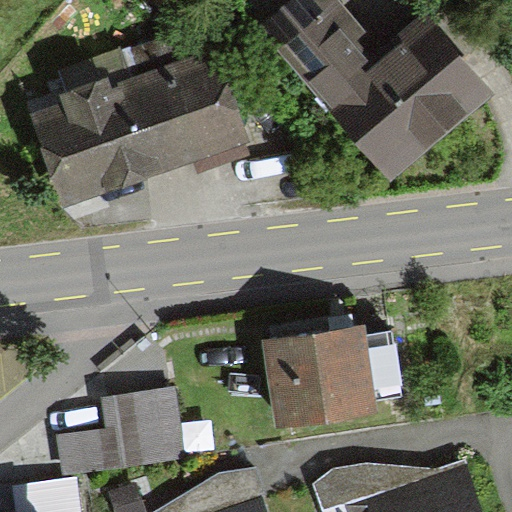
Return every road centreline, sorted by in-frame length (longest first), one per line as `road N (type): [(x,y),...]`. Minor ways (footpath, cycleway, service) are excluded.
road 1 (primary): [(511,225),(175,260)]
road 2 (residential): [(175,260),(0,414)]
road 3 (primary): [(175,260),(0,282)]
